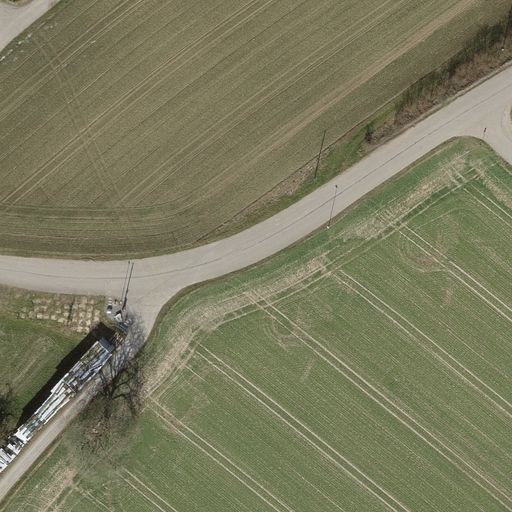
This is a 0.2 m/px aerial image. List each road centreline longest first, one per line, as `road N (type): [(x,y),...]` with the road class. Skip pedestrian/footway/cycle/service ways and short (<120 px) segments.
road 1 (track): [(0,272),(166,278),(137,338),(0,486)]
road 2 (unclassified): [(166,278),(266,242),(511,86)]
